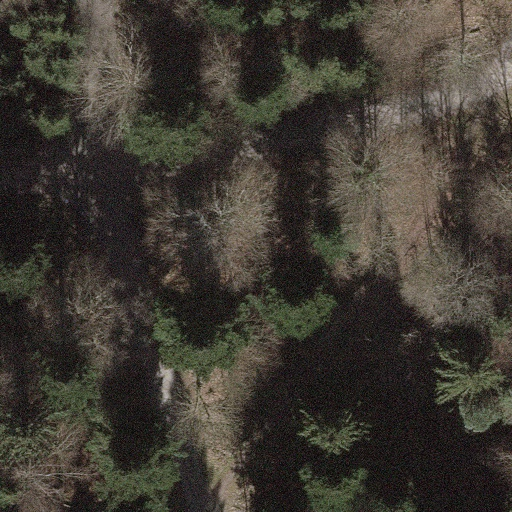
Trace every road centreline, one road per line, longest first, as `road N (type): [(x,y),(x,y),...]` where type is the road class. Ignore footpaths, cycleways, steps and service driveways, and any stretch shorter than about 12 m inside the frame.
road 1 (track): [(511,40),(495,81),(207,511)]
road 2 (track): [(199,511),(99,158),(102,0)]
road 3 (track): [(511,72),(410,107),(255,140),(0,172)]
